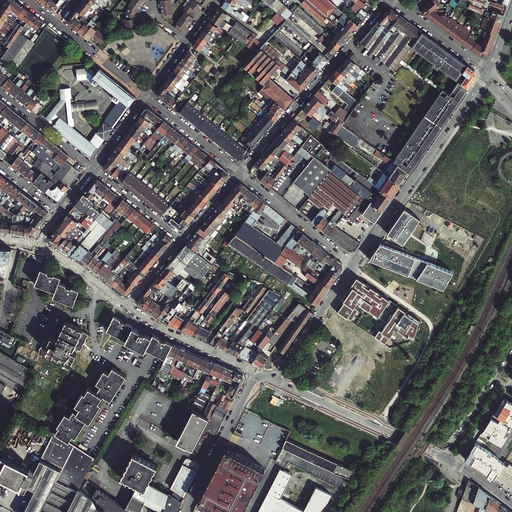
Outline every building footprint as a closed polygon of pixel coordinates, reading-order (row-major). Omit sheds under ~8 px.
[(18,17),(19,15),(25,8),(22,5),(19,3),(15,0),(6,0),(3,5),(6,7),(11,11),(10,11),(15,14),(18,17)] [(47,7),(50,8),(56,0),(55,0),(49,0),(49,1),(46,5),(47,7)] [(56,10),(61,4),(64,0),(59,0),(58,2),(56,0),(50,8),(52,10),(56,10)] [(97,11),(94,8),(83,0),(82,1),(80,4),(84,7),(91,13),(93,15),(97,11)] [(100,7),(101,6),(95,2),(92,0),(83,0),(94,8),(97,11),(100,7)] [(126,12),(127,19),(124,19),(126,27),(136,25),(135,21),(134,14),(138,9),(143,2),(145,0),(160,0),(161,3),(162,11),(163,15),(164,15),(164,18),(172,17),(172,14),(173,13),(170,0),(131,0),(128,5),(130,7),(126,12)] [(176,23),(177,24),(175,27),(181,32),(184,29),(185,29),(187,27),(191,20),(193,17),(189,14),(194,8),(198,11),(200,8),(202,5),(194,0),(192,0),(189,5),(187,4),(183,9),(185,11),(176,23)] [(236,11),(238,8),(227,0),(224,0),(221,5),(241,20),(244,16),(236,11)] [(244,11),(246,8),(236,0),(227,0),(238,8),(240,6),(240,8),(244,11)] [(243,2),(244,0),(236,0),(246,8),(249,10),(251,8),(248,6),(248,5),(244,2),(243,2)] [(328,18),(306,0),(303,0),(301,3),(332,30),(334,29),(337,32),(335,34),(344,41),(347,38),(349,36),(333,22),(328,18)] [(339,8),(329,0),(306,0),(328,18),(333,11),(340,17),(338,19),(337,18),(333,22),(349,36),(351,33),(356,27),(358,25),(349,17),(348,18),(344,15),(346,14),(341,10),(339,8)] [(367,8),(368,9),(370,5),(366,2),(365,4),(360,0),(357,0),(351,7),(347,4),(341,10),(346,14),(349,17),(354,10),(357,13),(356,14),(363,19),(366,15),(368,13),(365,10),(367,8)] [(437,10),(437,7),(442,3),(439,0),(432,0),(425,6),(425,10),(437,10)] [(495,3),(487,0),(459,0),(458,3),(483,13),(484,9),(485,8),(485,6),(487,7),(486,8),(487,9),(488,7),(490,8),(494,10),(494,8),(494,7),(493,7),(495,3)] [(339,8),(341,10),(347,4),(344,1),(339,8)] [(488,15),(501,20),(506,7),(496,3),(495,3),(493,7),(494,7),(494,8),(494,10),(492,14),(491,12),(489,11),(487,10),(485,14),(488,15)] [(93,15),(91,13),(84,7),(80,4),(76,9),(81,12),(83,14),(84,15),(89,19),(93,15)] [(12,18),(15,14),(10,11),(11,11),(6,7),(3,5),(0,10),(5,13),(8,15),(12,18)] [(292,13),(293,12),(298,7),(295,5),(290,11),(292,13)] [(303,11),(298,7),(293,12),(296,14),(321,36),(322,35),(326,31),(303,11)] [(19,15),(23,18),(29,11),(27,9),(25,8),(19,15)] [(223,28),(228,22),(231,17),(219,8),(211,19),(223,28)] [(15,22),(7,17),(8,15),(5,13),(0,10),(0,9),(0,16),(2,18),(5,20),(12,25),(15,22)] [(74,20),(79,14),(81,12),(76,9),(72,14),(68,19),(68,23),(70,25),(74,20)] [(388,17),(390,18),(395,12),(392,9),(388,10),(382,17),(378,21),(382,24),(388,17)] [(425,15),(434,21),(439,14),(437,12),(437,10),(425,10),(425,12),(425,15)] [(23,18),(27,22),(33,14),(31,12),(29,11),(23,18)] [(388,25),(389,26),(393,20),(395,22),(400,15),(395,12),(390,18),(386,24),(385,26),(386,27),(388,25)] [(32,25),(34,22),(37,18),(35,16),(33,14),(27,22),(32,25)] [(74,28),(78,23),(82,17),(79,14),(74,20),(70,25),(74,28)] [(434,21),(441,27),(449,16),(447,14),(442,14),(442,15),(439,14),(434,21)] [(77,30),(85,23),(87,21),(89,19),(84,15),(83,16),(82,17),(78,23),(74,28),(75,28),(77,30)] [(413,44),(418,37),(415,35),(419,29),(408,21),(400,15),(395,22),(389,30),(386,27),(385,26),(383,25),(382,24),(378,21),(375,25),(361,42),(393,69),(394,70),(412,46),(413,44)] [(482,21),(498,28),(501,20),(488,15),(487,17),(484,16),(482,21)] [(11,27),(4,22),(5,20),(2,18),(0,16),(0,23),(3,26),(9,30),(11,27)] [(83,35),(89,28),(91,25),(92,24),(96,20),(97,18),(94,16),(87,25),(85,23),(77,30),(80,32),(83,35)] [(441,27),(449,32),(457,21),(458,21),(453,17),(452,18),(449,16),(441,27)] [(30,39),(34,33),(41,25),(43,22),(40,20),(37,18),(34,22),(32,25),(29,28),(31,30),(26,35),(30,39)] [(288,18),(286,20),(283,24),(306,43),(311,38),(288,18)] [(219,34),(223,28),(211,19),(207,25),(219,34)] [(20,31),(24,26),(19,23),(16,20),(15,22),(12,25),(11,27),(15,29),(14,30),(19,33),(20,31)] [(449,32),(456,38),(465,26),(460,22),(459,23),(457,21),(449,32)] [(483,30),(495,35),(498,28),(482,21),(480,26),(483,27),(482,29),(483,30)] [(91,25),(89,28),(83,35),(86,37),(89,39),(91,37),(95,40),(96,41),(97,41),(101,44),(106,38),(102,34),(103,33),(97,29),(96,30),(91,25)] [(216,38),(219,34),(207,25),(204,29),(216,38)] [(233,36),(243,43),(251,32),(242,25),(233,36)] [(456,38),(463,43),(472,32),(469,30),(469,29),(465,26),(456,38)] [(204,29),(199,35),(212,44),(213,43),(216,38),(204,29)] [(10,37),(14,40),(19,33),(14,30),(10,37)] [(277,30),(273,35),(292,51),(300,58),(304,55),(305,53),(277,30)] [(483,40),(492,44),(495,35),(483,30),(482,33),(483,37),(485,37),(483,40)] [(16,70),(35,42),(33,40),(30,39),(26,35),(20,31),(19,33),(14,40),(9,47),(7,51),(4,55),(1,58),(2,59),(5,61),(7,62),(8,64),(12,66),(16,70)] [(340,46),(341,44),(333,37),(326,31),(322,35),(338,49),(340,46)] [(449,71),(458,78),(468,65),(458,58),(422,32),(418,37),(413,44),(435,61),(434,63),(433,65),(438,69),(440,67),(441,65),(449,71)] [(472,49),(478,41),(475,39),(474,34),(472,32),(463,43),(472,49)] [(341,44),(344,41),(335,34),(333,37),(341,44)] [(9,47),(14,40),(10,37),(9,37),(8,36),(8,37),(5,35),(5,36),(3,38),(2,40),(1,41),(9,47)] [(208,48),(208,47),(210,44),(211,45),(212,44),(199,35),(196,39),(208,48)] [(286,108),(294,99),(269,77),(278,68),(292,51),(273,35),(243,67),(264,85),(261,88),(286,108)] [(336,50),(338,49),(322,35),(321,36),(318,40),(334,53),(336,50)] [(207,48),(208,48),(196,39),(193,44),(204,53),(207,48)] [(484,55),(488,54),(492,44),(483,40),(483,41),(481,42),(484,55)] [(480,56),(484,55),(481,42),(479,42),(478,41),(472,49),(480,56)] [(412,46),(434,63),(435,61),(413,44),(412,46)] [(308,50),(312,53),(316,48),(312,45),(308,50)] [(199,62),(196,59),(193,54),(190,48),(186,53),(188,54),(193,58),(193,59),(196,62),(198,63),(199,62)] [(288,76),(302,60),(300,58),(292,51),(278,68),(288,76)] [(313,62),(320,69),(328,59),(320,51),(311,61),(313,62)] [(194,64),(196,62),(193,59),(193,58),(188,54),(186,53),(183,56),(191,62),(194,64)] [(202,70),(196,66),(194,64),(191,62),(183,56),(179,62),(188,69),(191,65),(200,72),(202,70)] [(363,72),(364,71),(347,57),(345,59),(344,61),(355,71),(357,69),(360,72),(361,70),(363,72)] [(301,92),(317,73),(305,62),(302,60),(288,76),(286,79),(301,92)] [(320,69),(313,62),(311,64),(307,60),(305,62),(317,73),(320,69)] [(354,72),(355,71),(344,61),(342,63),(341,65),(357,78),(359,76),(354,72)] [(189,73),(191,71),(188,69),(179,62),(176,66),(189,76),(191,74),(189,73)] [(353,82),(357,78),(341,65),(339,67),(337,69),(349,78),(352,81),(353,82)] [(457,80),(458,78),(449,71),(441,65),(440,67),(457,80)] [(468,88),(474,80),(476,77),(475,71),(468,65),(458,78),(457,80),(458,81),(468,88)] [(190,77),(189,76),(176,66),(173,70),(183,78),(185,76),(188,79),(189,79),(190,77)] [(87,68),(76,69),(78,79),(88,79),(95,85),(99,82),(115,95),(112,98),(118,103),(105,120),(96,131),(105,138),(115,125),(136,97),(127,90),(100,68),(99,69),(99,68),(96,72),(92,69),(87,69),(87,68)] [(347,80),(349,78),(337,69),(336,70),(334,73),(345,83),(348,86),(351,83),(347,80)] [(187,81),(183,78),(173,70),(170,74),(187,87),(190,83),(187,81)] [(0,83),(2,85),(9,77),(12,74),(9,72),(6,75),(4,74),(0,79),(0,83)] [(2,85),(10,91),(19,80),(22,77),(23,75),(20,73),(19,75),(18,74),(12,80),(9,77),(2,85)] [(344,84),(345,83),(334,73),(332,75),(329,77),(339,86),(340,87),(346,92),(349,88),(344,84)] [(187,87),(170,74),(166,80),(183,92),(187,87)] [(15,96),(22,88),(19,86),(25,79),(24,79),(22,77),(19,80),(10,91),(15,96)] [(183,92),(166,80),(163,84),(170,90),(172,92),(174,94),(176,95),(179,97),(183,92)] [(449,108),(465,86),(468,88),(458,81),(451,92),(449,94),(447,92),(445,96),(440,93),(395,157),(396,158),(395,159),(394,161),(409,173),(411,170),(452,110),(449,108)] [(21,101),(28,93),(25,91),(31,84),(28,82),(22,88),(15,96),(21,101)] [(158,96),(162,100),(170,90),(163,84),(157,92),(158,96)] [(452,110),(468,88),(465,86),(449,108),(452,110)] [(359,103),(354,99),(346,92),(340,87),(339,88),(338,87),(336,90),(334,92),(346,103),(341,108),(338,105),(333,111),(344,121),(345,122),(359,103)] [(21,101),(27,106),(36,93),(34,91),(35,90),(32,88),(28,93),(21,101)] [(54,125),(53,127),(91,158),(105,138),(96,131),(89,140),(73,127),(74,125),(73,118),(72,112),(71,104),(71,98),(72,98),(71,88),(60,89),(62,99),(46,118),(54,125)] [(280,115),(286,108),(261,88),(259,92),(269,100),(267,103),(269,105),(280,115)] [(164,101),(167,103),(172,97),(170,95),(172,92),(170,90),(162,100),(164,101)] [(319,100),(323,96),(317,91),(314,95),(319,100)] [(32,109),(34,106),(38,102),(40,98),(39,97),(40,96),(36,93),(27,106),(32,109)] [(168,104),(171,107),(179,97),(176,95),(174,98),(172,97),(167,103),(168,104)] [(321,105),(323,103),(319,100),(314,95),(311,99),(327,113),(330,111),(329,110),(330,109),(327,107),(327,108),(324,106),(324,107),(321,105)] [(327,113),(311,99),(307,104),(303,108),(312,116),(316,110),(324,117),(327,113)] [(72,112),(99,109),(98,101),(71,104),(72,112)] [(32,109),(37,114),(43,106),(38,102),(34,106),(32,109)] [(188,103),(179,113),(182,115),(185,118),(197,127),(198,128),(209,137),(211,138),(221,146),(223,148),(234,157),(234,158),(238,161),(240,158),(242,160),(248,153),(250,150),(252,148),(249,146),(246,149),(188,103)] [(276,120),(280,115),(269,105),(267,108),(262,104),(260,107),(265,111),(275,120),(276,120)] [(4,119),(12,109),(8,105),(0,114),(0,116),(1,117),(0,118),(0,121),(2,123),(4,119)] [(141,114),(154,124),(160,117),(154,112),(149,108),(145,108),(141,114)] [(9,123),(17,113),(12,109),(4,119),(9,123)] [(345,122),(344,121),(333,111),(331,110),(328,115),(335,121),(329,130),(335,135),(337,132),(342,125),(345,122)] [(265,111),(257,121),(267,129),(270,126),(275,120),(265,111)] [(12,130),(16,125),(22,117),(17,113),(9,123),(12,125),(9,129),(10,130),(11,129),(12,130)] [(150,129),(154,124),(141,114),(138,119),(150,128),(150,129)] [(21,129),(27,121),(22,117),(16,125),(21,129)] [(157,128),(164,120),(160,117),(154,124),(150,129),(152,130),(154,132),(157,128)] [(308,123),(315,129),(320,123),(313,117),(308,123)] [(149,130),(150,128),(138,119),(134,124),(143,131),(150,136),(154,132),(152,130),(151,131),(149,130)] [(304,135),(307,131),(293,119),(292,121),(290,123),(304,135)] [(163,138),(172,127),(169,124),(168,124),(164,120),(157,128),(158,129),(155,134),(157,136),(156,136),(143,151),(148,155),(158,143),(163,138)] [(23,136),(32,125),(27,121),(21,129),(19,131),(21,133),(19,134),(18,135),(19,136),(18,137),(20,139),(23,136)] [(257,121),(252,126),(263,134),(265,132),(267,129),(257,121)] [(302,137),(304,135),(290,123),(288,125),(287,127),(295,134),(297,133),(302,137)] [(129,131),(137,138),(143,131),(134,124),(129,131)] [(30,136),(36,128),(32,125),(23,136),(20,139),(22,140),(23,139),(24,140),(25,139),(27,134),(30,136)] [(336,141),(338,139),(335,135),(329,130),(323,125),(321,127),(336,141)] [(384,173),(400,185),(409,173),(394,161),(393,160),(385,155),(342,125),(337,132),(355,146),(358,142),(375,154),(376,152),(380,155),(379,155),(380,157),(388,163),(385,168),(386,170),(384,173)] [(252,126),(250,129),(249,130),(255,135),(259,139),(260,138),(263,134),(252,126)] [(170,138),(176,130),(174,128),(172,127),(163,138),(167,141),(168,140),(167,139),(169,137),(170,138)] [(297,143),(301,139),(295,134),(287,127),(285,129),(284,131),(287,134),(296,141),(297,143)] [(35,140),(36,139),(41,132),(36,128),(30,136),(24,144),(26,146),(29,142),(32,138),(35,140)] [(142,150),(151,138),(155,134),(158,129),(157,128),(154,132),(150,136),(148,139),(145,142),(141,147),(140,148),(142,150)] [(170,138),(173,141),(180,133),(178,132),(176,130),(170,138)] [(255,143),(259,139),(255,135),(249,130),(245,134),(255,143)] [(0,155),(3,157),(17,139),(15,137),(8,131),(6,133),(0,140),(0,155)] [(138,142),(140,140),(137,138),(129,131),(124,137),(135,146),(139,149),(140,148),(141,147),(140,146),(141,145),(138,142)] [(284,138),(293,145),(296,141),(287,134),(284,131),(282,133),(280,134),(284,138)] [(39,144),(40,143),(46,136),(41,132),(36,139),(35,140),(31,144),(31,145),(32,146),(31,147),(32,148),(34,145),(36,146),(38,143),(39,144)] [(176,149),(185,138),(183,136),(181,134),(175,142),(177,144),(174,147),(176,149)] [(245,134),(244,136),(249,140),(247,143),(249,145),(249,146),(252,148),(255,144),(254,144),(255,143),(245,134)] [(293,146),(293,145),(284,138),(280,134),(277,138),(274,142),(276,144),(283,149),(286,144),(291,149),(293,146)] [(362,175),(311,135),(302,146),(308,151),(313,156),(361,194),(362,195),(371,201),(372,199),(371,199),(374,194),(360,184),(359,185),(355,182),(358,177),(360,178),(362,175)] [(48,147),(52,142),(46,136),(40,143),(44,147),(46,149),(48,147)] [(133,148),(135,146),(124,137),(121,142),(128,148),(130,146),(133,148)] [(180,152),(183,149),(189,141),(187,139),(185,138),(176,149),(180,152)] [(12,164),(20,153),(26,146),(24,144),(19,140),(17,139),(3,157),(12,164)] [(184,150),(188,153),(195,145),(193,144),(191,142),(184,150)] [(294,157),(290,154),(283,149),(276,144),(274,142),(271,146),(270,146),(268,149),(271,152),(280,160),(283,163),(287,166),(294,157)] [(33,152),(37,155),(44,147),(40,143),(39,144),(37,147),(33,152)] [(50,148),(57,154),(61,149),(54,143),(50,148)] [(129,153),(126,151),(127,149),(120,143),(117,147),(124,153),(131,159),(133,156),(130,154),(130,153),(129,152),(129,153)] [(294,157),(298,152),(302,146),(298,143),(295,147),(290,154),(294,157)] [(189,160),(190,159),(199,149),(197,147),(195,145),(188,153),(186,155),(185,154),(184,155),(189,160)] [(310,160),(313,156),(308,151),(302,146),(298,152),(310,160)] [(41,158),(48,150),(46,149),(44,147),(37,155),(40,157),(41,158)] [(123,155),(124,153),(117,147),(114,151),(121,156),(124,159),(126,157),(123,155)] [(53,167),(65,152),(61,149),(57,154),(55,156),(49,164),(53,167)] [(190,159),(196,164),(205,153),(199,149),(190,159)] [(279,161),(280,160),(271,152),(268,149),(266,151),(264,153),(271,159),(273,157),(276,160),(277,160),(279,161)] [(45,161),(52,153),(48,150),(41,158),(45,161)] [(121,163),(124,159),(121,156),(114,151),(111,155),(112,156),(118,161),(121,163)] [(63,163),(66,160),(69,155),(65,152),(53,167),(57,171),(59,168),(63,163)] [(18,169),(26,158),(20,153),(12,164),(18,169)] [(49,164),(55,156),(52,153),(45,161),(49,164)] [(202,169),(205,164),(211,158),(205,153),(196,164),(202,169)] [(273,164),(270,160),(271,159),(264,153),(263,155),(261,157),(268,163),(271,166),(272,167),(273,166),(272,165),(273,164)] [(108,159),(115,165),(118,161),(112,156),(111,155),(108,159)] [(361,194),(313,156),(310,160),(294,181),(299,186),(311,195),(318,187),(347,211),(361,194)] [(65,177),(61,174),(57,171),(53,167),(49,164),(45,161),(41,158),(40,157),(36,162),(34,164),(34,165),(35,166),(38,168),(40,170),(42,171),(42,172),(45,174),(45,175),(50,178),(53,181),(56,177),(69,187),(72,183),(68,180),(65,177)] [(261,166),(263,168),(266,165),(270,168),(271,166),(268,163),(261,157),(259,160),(256,162),(261,166)] [(23,171),(30,161),(28,160),(26,158),(18,169),(22,172),(23,171)] [(205,164),(211,169),(216,162),(213,160),(211,158),(205,164)] [(114,171),(112,170),(115,165),(108,159),(105,163),(103,165),(104,168),(112,174),(114,171)] [(26,175),(27,174),(34,165),(34,164),(30,161),(23,171),(22,172),(26,175)] [(229,175),(229,173),(223,168),(216,162),(211,169),(225,180),(227,177),(229,175)] [(252,173),(261,180),(267,172),(266,171),(263,168),(261,166),(256,162),(254,166),(251,168),(252,173)] [(57,171),(61,174),(67,166),(63,163),(59,168),(57,171)] [(112,174),(115,177),(124,167),(125,166),(121,163),(117,167),(114,171),(112,174)] [(277,170),(281,174),(287,166),(283,163),(277,170)] [(26,175),(30,178),(35,171),(33,170),(35,167),(34,167),(35,166),(34,165),(27,174),(26,175)] [(65,177),(69,171),(71,169),(68,167),(67,166),(61,174),(65,177)] [(265,183),(271,175),(269,174),(270,172),(271,172),(274,168),(273,167),(272,167),(271,166),(270,168),(268,170),(267,172),(261,180),(263,182),(265,183)] [(65,177),(68,180),(75,173),(73,171),(71,169),(69,171),(65,177)] [(223,182),(225,180),(211,169),(208,171),(210,172),(212,175),(215,175),(212,178),(220,185),(223,182)] [(30,178),(34,182),(39,175),(42,172),(42,171),(40,170),(40,171),(39,170),(37,173),(35,171),(30,178)] [(271,188),(276,181),(281,174),(277,170),(274,175),(273,174),(273,175),(274,176),(274,175),(276,177),(274,178),(272,176),(266,184),(268,186),(271,188)] [(46,191),(53,181),(50,178),(48,182),(46,181),(46,179),(45,178),(44,179),(43,178),(45,175),(45,174),(42,172),(39,175),(34,182),(46,191)] [(122,182),(127,187),(136,176),(131,173),(130,172),(122,182)] [(75,179),(78,175),(75,173),(68,180),(72,183),(75,179)] [(392,198),(400,185),(384,173),(378,181),(368,173),(366,175),(365,177),(370,182),(382,191),(384,193),(392,198)] [(127,187),(133,191),(141,181),(136,176),(127,187)] [(60,199),(69,187),(56,177),(53,181),(46,191),(51,195),(56,199),(60,199)] [(219,187),(220,185),(212,178),(210,177),(207,181),(217,189),(219,187)] [(368,185),(370,182),(365,177),(364,177),(361,180),(368,185)] [(0,195),(10,182),(6,179),(0,186),(0,195)] [(95,191),(96,190),(102,182),(98,179),(94,179),(87,189),(91,192),(93,189),(95,191)] [(216,191),(217,189),(207,181),(206,182),(205,180),(204,181),(205,183),(203,185),(206,187),(213,193),(216,191)] [(133,191),(138,196),(147,186),(141,181),(133,191)] [(3,199),(14,185),(10,182),(0,195),(0,198),(2,201),(3,199)] [(100,193),(106,186),(102,182),(96,190),(100,193)] [(243,193),(241,191),(245,186),(241,183),(239,183),(236,187),(233,190),(240,196),(243,193)] [(8,201),(18,188),(14,185),(3,199),(2,201),(0,203),(0,204),(2,206),(6,200),(8,201)] [(100,193),(104,197),(110,189),(106,186),(100,193)] [(138,196),(144,201),(153,190),(147,186),(138,196)] [(211,196),(213,194),(205,188),(202,186),(201,187),(200,189),(199,187),(198,188),(199,190),(201,191),(209,198),(211,196)] [(240,196),(242,197),(248,189),(247,188),(245,186),(241,191),(243,193),(240,196)] [(345,214),(347,211),(318,187),(311,195),(308,199),(321,209),(312,221),(314,223),(316,225),(319,221),(326,213),(329,209),(332,205),(334,207),(335,206),(337,207),(339,209),(343,213),(345,214)] [(13,204),(17,199),(23,192),(18,188),(8,201),(13,204)] [(94,201),(97,197),(96,196),(93,193),(91,192),(87,189),(84,193),(94,201)] [(116,194),(110,189),(104,197),(110,201),(116,194)] [(208,200),(209,198),(201,191),(199,190),(197,189),(197,190),(198,191),(196,194),(206,202),(208,200)] [(244,199),(246,200),(251,195),(253,192),(251,191),(248,189),(242,197),(239,200),(237,203),(240,206),(241,207),(242,206),(241,205),(243,201),(244,199)] [(144,201),(150,205),(158,195),(153,190),(144,201)] [(239,200),(242,197),(240,196),(233,190),(231,193),(228,196),(233,200),(236,198),(239,200)] [(373,204),(383,211),(392,198),(384,193),(382,191),(379,195),(373,204)] [(18,207),(27,195),(23,192),(17,199),(19,200),(16,205),(18,207)] [(249,202),(250,204),(255,198),(257,196),(255,194),(253,192),(251,195),(246,200),(242,206),(246,209),(247,208),(245,207),(247,205),(247,204),(249,202)] [(92,204),(94,201),(84,193),(81,197),(93,207),(94,205),(92,204)] [(205,204),(206,202),(196,194),(195,193),(195,194),(195,195),(192,199),(194,201),(195,200),(202,206),(205,204)] [(375,221),(383,211),(373,204),(371,201),(362,195),(361,194),(347,211),(345,214),(350,218),(354,213),(359,207),(364,211),(363,213),(367,215),(375,221)] [(23,211),(32,199),(27,195),(18,207),(23,211)] [(156,210),(164,200),(158,195),(150,205),(156,210)] [(233,205),(236,202),(233,200),(228,196),(226,198),(224,200),(228,203),(232,206),(237,210),(238,211),(241,207),(240,206),(238,208),(235,206),(235,207),(233,205)] [(247,210),(251,213),(261,199),(259,198),(258,196),(251,204),(253,206),(249,210),(248,209),(247,210)] [(87,214),(93,207),(81,197),(75,205),(87,214)] [(31,211),(32,210),(37,203),(32,199),(23,211),(25,213),(26,212),(29,214),(31,211)] [(118,210),(120,211),(127,202),(123,199),(116,208),(118,210)] [(280,253),(285,248),(277,243),(253,226),(261,215),(260,214),(262,211),(271,218),(276,211),(270,206),(261,199),(251,213),(235,234),(275,261),(278,256),(280,253)] [(156,210),(162,215),(170,205),(171,205),(164,200),(156,210)] [(182,205),(187,209),(191,204),(186,200),(182,205)] [(232,211),(230,209),(232,206),(228,203),(224,200),(223,202),(221,204),(229,210),(231,213),(235,215),(238,211),(237,210),(235,212),(232,210),(232,211)] [(201,208),(202,207),(194,201),(191,204),(199,211),(201,208)] [(110,214),(112,212),(116,208),(109,202),(109,203),(104,209),(110,214)] [(123,214),(130,205),(127,202),(120,211),(123,214)] [(35,212),(37,214),(42,207),(37,203),(32,210),(34,212),(35,210),(36,211),(35,212)] [(192,218),(194,216),(187,209),(182,205),(181,204),(179,207),(185,212),(182,215),(190,221),(192,218)] [(197,213),(199,211),(191,204),(187,209),(194,216),(197,213)] [(228,213),(227,212),(229,210),(221,204),(219,206),(217,208),(227,216),(231,220),(235,215),(231,213),(230,214),(228,213)] [(127,217),(134,208),(130,205),(123,214),(127,217)] [(169,221),(172,217),(177,211),(170,205),(162,215),(169,221)] [(327,225),(330,221),(326,218),(328,216),(329,217),(337,207),(335,206),(334,207),(332,205),(329,209),(326,213),(319,221),(316,225),(320,228),(322,230),(327,225)] [(45,219),(48,214),(48,212),(42,207),(37,214),(39,215),(40,214),(43,216),(42,217),(45,219)] [(350,218),(355,222),(362,214),(363,213),(364,211),(359,207),(354,213),(350,218)] [(127,217),(133,222),(141,213),(134,208),(127,217)] [(224,219),(227,216),(217,208),(215,211),(224,219)] [(405,208),(397,219),(398,219),(413,229),(420,219),(405,208)] [(328,235),(335,226),(337,223),(336,222),(343,213),(339,209),(330,221),(327,225),(322,230),(326,232),(328,235)] [(424,213),(430,218),(434,213),(427,209),(424,213)] [(11,233),(13,214),(11,213),(7,210),(6,212),(5,214),(8,216),(8,219),(4,219),(3,222),(2,232),(11,233)] [(221,222),(224,219),(215,211),(214,212),(212,214),(221,222)] [(271,218),(276,222),(281,215),(276,211),(271,218)] [(42,217),(43,216),(40,214),(39,215),(37,214),(35,212),(32,216),(42,223),(45,219),(42,217)] [(133,222),(137,225),(144,216),(141,213),(133,222)] [(375,222),(375,221),(367,215),(363,213),(362,214),(365,216),(375,222)] [(16,234),(18,234),(20,222),(20,218),(20,215),(17,215),(13,214),(11,233),(16,234)] [(76,225),(79,222),(68,214),(65,218),(75,226),(76,225)] [(118,221),(121,224),(127,217),(123,214),(121,216),(120,218),(118,221)] [(221,223),(221,222),(212,214),(211,215),(221,223)] [(18,234),(25,235),(26,226),(27,220),(27,216),(23,216),(20,215),(20,218),(24,218),(23,222),(20,222),(18,234)] [(38,229),(42,223),(32,216),(31,215),(30,217),(27,216),(27,220),(30,223),(38,229)] [(185,226),(190,221),(182,215),(176,221),(172,217),(169,221),(180,230),(182,230),(185,226)] [(219,225),(221,223),(211,215),(209,218),(207,220),(214,227),(215,226),(217,224),(219,225)] [(276,222),(280,225),(284,219),(285,218),(281,215),(276,222)] [(137,225),(140,227),(147,219),(144,216),(137,225)] [(70,231),(75,226),(65,218),(61,224),(70,231)] [(108,240),(121,224),(118,221),(116,219),(106,229),(89,250),(91,252),(105,237),(108,240)] [(146,233),(154,224),(147,219),(140,227),(146,233)] [(413,229),(398,219),(388,233),(403,244),(413,229)] [(81,259),(89,250),(106,229),(95,220),(84,232),(81,236),(83,237),(85,239),(83,240),(72,254),(81,259)] [(216,228),(215,228),(216,227),(215,226),(214,227),(207,220),(206,221),(215,229),(216,228)] [(214,231),(215,229),(206,221),(204,223),(214,231)] [(30,236),(34,235),(38,229),(30,223),(28,226),(26,226),(25,235),(30,236)] [(211,234),(214,231),(204,223),(203,225),(202,226),(211,234)] [(70,231),(61,224),(56,230),(65,237),(70,231)] [(285,248),(290,241),(298,230),(292,224),(277,243),(285,248)] [(63,248),(80,229),(76,225),(75,226),(70,231),(65,237),(58,245),(63,248)] [(210,236),(211,234),(202,226),(200,228),(205,231),(210,236)] [(328,235),(337,242),(344,233),(338,228),(335,226),(328,235)] [(210,239),(211,237),(210,236),(205,231),(200,228),(198,230),(197,232),(204,238),(208,241),(210,239)] [(68,251),(77,240),(81,236),(84,232),(80,229),(63,248),(68,251)] [(162,240),(166,234),(159,229),(155,234),(158,237),(161,240),(162,240)] [(51,241),(58,245),(65,237),(56,230),(50,237),(51,241)] [(301,267),(307,259),(302,255),(297,252),(292,248),(293,247),(296,244),(303,233),(301,231),(298,230),(290,241),(285,248),(280,253),(286,257),(297,265),(301,267)] [(425,231),(423,236),(432,242),(434,237),(425,231)] [(204,245),(208,241),(204,238),(197,232),(193,236),(198,240),(201,242),(203,240),(204,241),(203,242),(204,243),(203,244),(204,245)] [(298,251),(300,248),(308,237),(305,235),(303,233),(296,244),(297,245),(295,248),(293,247),(292,248),(297,252),(298,251)] [(354,252),(359,245),(354,241),(344,233),(337,242),(351,253),(354,252)] [(171,242),(172,241),(172,239),(166,234),(162,240),(169,245),(171,242)] [(293,283),(297,277),(289,271),(275,261),(235,234),(235,235),(228,243),(317,304),(321,299),(311,292),(309,290),(308,291),(302,287),(301,288),(293,283)] [(204,245),(203,244),(201,242),(198,240),(193,236),(192,237),(190,240),(198,247),(199,245),(200,246),(199,246),(201,248),(202,246),(203,247),(204,245)] [(422,241),(429,245),(431,245),(432,242),(423,236),(422,241)] [(72,254),(83,240),(85,239),(83,237),(79,241),(77,240),(68,251),(72,254)] [(87,264),(103,246),(108,240),(105,237),(91,252),(89,250),(81,259),(87,264)] [(305,251),(307,249),(313,241),(311,239),(308,237),(300,248),(302,249),(300,252),(298,251),(297,252),(302,255),(303,254),(305,251)] [(167,247),(169,245),(162,240),(161,240),(160,242),(156,239),(155,240),(165,249),(167,247)] [(165,249),(155,240),(154,240),(152,244),(162,253),(164,250),(165,249)] [(198,250),(199,248),(198,247),(190,240),(188,242),(186,244),(196,252),(202,257),(204,254),(199,250),(198,250)] [(307,259),(309,257),(314,249),(317,245),(315,243),(313,241),(307,249),(305,251),(307,253),(305,255),(303,254),(302,255),(307,259)] [(438,265),(381,243),(370,259),(426,281),(427,281),(438,265)] [(162,253),(152,244),(148,248),(152,251),(159,257),(161,254),(162,253)] [(174,271),(178,274),(193,255),(196,252),(186,244),(183,247),(182,249),(167,266),(174,271)] [(313,260),(316,257),(322,249),(320,247),(317,245),(314,249),(309,257),(311,258),(306,264),(307,265),(304,269),(306,271),(309,266),(310,265),(313,260)] [(95,265),(100,259),(97,257),(99,255),(100,255),(106,248),(103,246),(87,264),(92,268),(95,265)] [(0,247),(0,279),(0,280),(1,279),(1,274),(0,273),(0,267),(0,266),(3,266),(4,265),(5,261),(9,262),(11,249),(0,247)] [(319,263),(321,261),(327,253),(324,250),(322,249),(316,257),(313,260),(315,262),(312,266),(310,265),(309,266),(314,270),(317,265),(319,263)] [(158,258),(159,257),(152,251),(151,252),(149,255),(156,261),(158,258)] [(200,281),(214,263),(216,259),(206,251),(206,252),(204,254),(202,257),(196,252),(193,255),(178,274),(183,277),(188,281),(193,275),(200,281)] [(155,262),(156,261),(149,255),(147,253),(145,255),(143,253),(141,256),(145,259),(148,262),(152,265),(155,262)] [(314,288),(324,295),(329,287),(320,280),(306,271),(304,269),(301,267),(297,265),(286,257),(280,253),(278,256),(275,261),(289,271),(297,277),(307,284),(310,279),(314,282),(318,283),(314,288)] [(330,264),(331,263),(334,258),(331,256),(327,253),(321,261),(324,263),(325,263),(326,262),(327,263),(326,264),(327,265),(329,263),(330,264)] [(112,284),(116,278),(119,275),(120,274),(123,270),(122,269),(123,268),(121,267),(124,264),(126,265),(130,260),(126,257),(114,270),(109,277),(107,280),(112,284)] [(339,273),(342,269),(342,265),(334,258),(331,263),(333,265),(331,268),(339,273)] [(92,268),(93,269),(101,260),(100,259),(95,265),(92,268)] [(149,269),(152,265),(148,262),(145,259),(142,263),(144,265),(149,269)] [(109,277),(114,270),(108,265),(101,260),(93,269),(107,280),(109,277)] [(148,270),(149,269),(144,265),(142,263),(138,267),(145,273),(148,270)] [(336,278),(339,273),(331,268),(329,266),(327,265),(326,264),(325,263),(324,263),(322,266),(325,268),(324,270),(330,274),(336,278)] [(144,274),(145,273),(138,267),(136,265),(133,268),(136,270),(143,276),(144,274)] [(336,278),(330,274),(324,270),(320,267),(319,269),(318,268),(319,267),(317,265),(314,270),(323,276),(326,278),(333,282),(336,278)] [(454,271),(438,265),(427,281),(445,288),(454,271)] [(172,274),(174,271),(167,266),(166,268),(165,269),(172,274)] [(55,291),(59,281),(61,276),(54,273),(54,275),(48,272),(48,271),(41,268),(35,283),(55,291)] [(142,277),(143,276),(136,270),(133,274),(137,277),(140,280),(142,277)] [(235,279),(238,275),(232,272),(227,270),(225,273),(230,276),(234,280),(235,279)] [(225,282),(227,280),(230,276),(225,273),(220,279),(225,282)] [(112,284),(116,287),(124,278),(120,274),(119,275),(116,278),(112,284)] [(138,281),(140,280),(137,277),(133,274),(131,276),(129,278),(129,279),(136,285),(138,281)] [(128,294),(136,285),(129,279),(129,278),(126,275),(124,278),(116,287),(118,289),(125,294),(128,294)] [(162,286),(165,282),(167,280),(160,275),(157,278),(153,283),(162,289),(160,291),(163,293),(166,289),(162,286)] [(329,287),(333,282),(326,278),(323,276),(320,280),(329,287)] [(179,288),(184,292),(190,283),(188,281),(183,277),(177,285),(176,286),(179,288)] [(346,302),(339,313),(353,322),(360,312),(355,308),(359,303),(389,324),(383,332),(381,330),(376,337),(382,342),(383,340),(405,310),(359,278),(343,300),(346,302)] [(216,285),(221,288),(225,282),(220,279),(216,285)] [(171,299),(174,295),(179,288),(176,286),(174,285),(167,280),(165,282),(162,286),(166,289),(163,293),(164,294),(165,295),(167,296),(171,299)] [(66,284),(59,281),(55,291),(53,297),(74,305),(80,289),(73,287),(72,288),(66,285),(66,284)] [(163,293),(160,291),(162,289),(153,283),(151,285),(149,287),(154,291),(158,294),(162,297),(163,295),(164,294),(163,293)] [(212,290),(216,294),(221,288),(216,285),(212,290)] [(227,340),(229,337),(232,333),(235,329),(235,330),(238,326),(242,329),(249,321),(272,290),(261,285),(242,310),(215,346),(221,348),(227,341),(227,340)] [(153,294),(154,293),(153,292),(154,291),(149,287),(138,301),(138,304),(142,306),(149,297),(151,294),(152,293),(153,294)] [(321,299),(324,295),(314,288),(311,292),(321,299)] [(207,296),(212,300),(216,294),(212,290),(207,296)] [(146,309),(154,299),(156,296),(155,295),(156,294),(154,293),(153,294),(152,293),(151,294),(153,295),(151,298),(149,297),(142,306),(146,309)] [(211,322),(215,315),(223,305),(229,298),(224,294),(223,295),(221,298),(215,306),(212,309),(206,317),(206,318),(209,320),(211,322)] [(158,303),(155,302),(158,298),(156,296),(154,299),(146,309),(151,312),(158,303)] [(157,317),(163,309),(168,302),(171,299),(167,296),(164,300),(161,298),(161,299),(158,303),(151,312),(157,317)] [(203,302),(207,306),(212,300),(207,296),(203,302)] [(157,317),(162,320),(173,306),(170,304),(173,301),(171,299),(168,302),(163,309),(157,317)] [(336,310),(339,313),(346,302),(343,300),(336,310)] [(198,308),(202,312),(207,306),(203,302),(198,308)] [(284,352),(312,312),(299,303),(277,331),(271,337),(268,341),(271,343),(280,350),(284,352)] [(170,321),(175,314),(180,308),(180,307),(181,306),(179,304),(176,308),(173,306),(162,320),(168,323),(170,321)] [(210,343),(215,346),(242,310),(237,307),(210,343)] [(168,323),(172,326),(181,313),(184,310),(183,308),(182,310),(180,308),(175,314),(170,321),(168,323)] [(187,333),(195,321),(202,312),(198,308),(194,313),(181,330),(187,333)] [(178,329),(184,320),(191,311),(188,309),(183,315),(181,313),(172,326),(178,329)] [(421,320),(406,309),(405,310),(383,340),(387,343),(392,336),(394,337),(397,332),(395,331),(397,328),(415,339),(416,339),(421,320)] [(196,331),(202,322),(203,322),(206,318),(206,317),(204,315),(204,314),(203,314),(197,322),(194,326),(188,333),(192,335),(196,331)] [(168,354),(173,344),(166,340),(166,341),(160,338),(161,337),(154,334),(152,336),(146,333),(145,334),(139,331),(140,330),(133,326),(134,325),(127,322),(126,322),(121,320),(121,319),(115,315),(107,330),(126,340),(126,341),(145,351),(147,348),(166,358),(168,354)] [(57,362),(60,356),(66,359),(67,358),(73,361),(78,350),(80,351),(83,348),(83,345),(85,343),(86,339),(88,337),(88,334),(82,331),(74,327),(73,327),(74,325),(66,320),(60,333),(56,331),(53,337),(51,336),(48,342),(44,340),(42,343),(42,346),(39,349),(39,353),(42,356),(44,356),(47,358),(50,359),(52,361),(57,362)] [(188,333),(194,326),(197,322),(196,322),(195,321),(187,333),(188,333)] [(237,356),(258,328),(249,321),(242,329),(239,333),(245,337),(235,351),(232,350),(237,343),(233,341),(230,346),(226,351),(237,356)] [(258,328),(263,331),(269,324),(264,321),(258,328)] [(203,331),(205,328),(204,327),(206,324),(203,322),(202,322),(196,331),(192,335),(198,338),(203,331)] [(209,334),(211,331),(207,329),(210,326),(207,323),(206,324),(204,327),(205,328),(203,331),(198,338),(204,340),(209,334)] [(233,341),(239,333),(242,329),(238,326),(235,330),(235,329),(232,333),(233,334),(230,338),(229,337),(227,340),(227,341),(221,348),(226,351),(230,346),(233,341)] [(267,334),(271,337),(277,331),(272,327),(267,334)] [(17,338),(0,328),(0,342),(2,343),(4,341),(12,346),(17,338)] [(253,345),(263,331),(258,328),(237,356),(243,358),(250,348),(250,347),(251,345),(251,344),(253,345)] [(215,335),(215,334),(211,331),(209,334),(204,340),(209,343),(215,335)] [(252,362),(268,341),(271,337),(267,334),(258,345),(260,346),(257,351),(254,349),(246,360),(252,362)] [(268,357),(271,353),(266,350),(271,343),(268,341),(252,362),(262,367),(262,366),(264,364),(268,357)] [(174,343),(173,344),(168,354),(169,354),(165,363),(163,363),(157,375),(166,379),(162,386),(159,384),(157,389),(163,393),(169,383),(173,374),(170,372),(169,371),(173,364),(172,364),(180,346),(174,343)] [(179,362),(186,349),(180,346),(172,364),(173,364),(169,371),(170,372),(173,374),(169,383),(171,384),(176,374),(186,378),(188,375),(185,373),(182,372),(179,370),(177,370),(176,369),(177,367),(179,362)] [(243,358),(246,360),(254,349),(250,348),(243,358)] [(192,351),(186,349),(179,362),(182,364),(179,370),(182,372),(192,351)] [(0,389),(2,391),(6,384),(21,393),(34,371),(0,351),(0,389)] [(198,354),(192,351),(182,372),(185,373),(187,368),(189,369),(190,367),(191,367),(198,354)] [(203,357),(198,354),(191,367),(190,370),(192,371),(190,375),(193,377),(194,375),(198,367),(203,357)] [(209,359),(203,357),(198,367),(201,369),(196,378),(197,379),(199,379),(204,370),(209,359)] [(209,359),(204,370),(205,371),(195,389),(200,391),(200,390),(215,362),(210,360),(209,359)] [(224,366),(215,362),(200,390),(205,393),(207,389),(213,392),(214,390),(224,366)] [(236,372),(224,366),(214,390),(217,391),(217,390),(219,390),(221,391),(223,388),(220,387),(223,382),(227,384),(223,392),(227,393),(229,387),(231,382),(233,378),(236,372)] [(125,375),(124,375),(113,367),(109,373),(121,382),(125,375)] [(60,433),(70,439),(72,436),(75,438),(87,420),(90,421),(100,405),(96,402),(87,395),(91,389),(98,395),(102,397),(102,395),(111,401),(126,376),(124,375),(125,375),(121,382),(109,373),(104,370),(96,383),(100,386),(97,392),(89,387),(85,393),(83,391),(75,404),(80,407),(76,413),(73,411),(70,417),(65,414),(57,426),(59,428),(62,430),(60,433)] [(236,372),(233,378),(238,380),(237,382),(235,382),(234,384),(235,384),(240,387),(244,378),(243,375),(236,372)] [(240,387),(235,384),(235,386),(232,385),(233,383),(231,382),(229,387),(238,392),(240,387)] [(229,387),(227,393),(228,394),(229,392),(231,393),(231,395),(235,397),(238,392),(229,387)] [(96,402),(100,405),(102,403),(99,401),(102,397),(98,395),(91,389),(87,395),(96,402)] [(200,391),(195,389),(191,397),(195,399),(199,393),(200,391)] [(214,400),(219,390),(217,390),(217,391),(214,390),(213,392),(211,396),(210,400),(228,410),(234,398),(222,392),(217,402),(214,400)] [(191,408),(195,399),(191,397),(189,403),(187,406),(191,408)] [(497,444),(501,447),(507,437),(503,434),(508,427),(503,424),(506,420),(511,423),(511,402),(504,398),(482,432),(498,442),(497,444)] [(210,400),(203,414),(221,424),(228,410),(210,400)] [(203,414),(194,409),(177,441),(187,446),(186,448),(193,452),(194,450),(203,455),(204,455),(205,454),(212,441),(221,424),(203,414)] [(62,430),(59,428),(55,433),(58,435),(69,442),(70,439),(60,433),(62,430)] [(69,442),(58,435),(58,436),(64,441),(66,442),(76,449),(77,447),(69,442)] [(75,451),(76,449),(66,442),(64,441),(58,436),(57,436),(56,439),(58,441),(57,443),(58,443),(73,453),(75,451)] [(293,453),(334,472),(338,463),(287,440),(283,448),(293,453)] [(73,453),(58,443),(57,444),(55,443),(54,443),(53,446),(70,458),(73,453)] [(483,471),(494,479),(502,466),(504,464),(497,459),(498,457),(475,443),(465,459),(483,471)] [(68,462),(70,458),(53,446),(50,449),(50,450),(68,462)] [(75,451),(93,464),(96,459),(77,447),(76,449),(75,451)] [(242,511),(265,468),(225,448),(216,466),(198,502),(217,511),(242,511)] [(50,450),(47,454),(65,466),(67,464),(68,462),(50,450)] [(70,458),(89,470),(93,464),(75,451),(73,453),(70,458)] [(133,453),(121,477),(129,481),(136,485),(138,485),(125,507),(97,488),(98,487),(87,479),(81,486),(93,495),(97,498),(102,503),(101,505),(108,510),(106,511),(175,511),(199,466),(199,465),(199,464),(188,459),(187,459),(186,459),(171,488),(175,491),(171,496),(149,484),(158,465),(133,453)] [(45,456),(44,457),(48,460),(51,463),(62,470),(65,466),(47,454),(45,456)] [(34,472),(34,471),(2,456),(0,459),(0,475),(26,489),(27,486),(34,472)] [(48,460),(44,457),(44,458),(44,457),(41,462),(48,466),(60,474),(62,470),(51,463),(48,460)] [(67,464),(76,471),(84,476),(85,476),(89,470),(70,458),(68,462),(67,464)] [(27,486),(36,490),(48,467),(48,466),(41,462),(40,461),(34,471),(34,472),(27,486)] [(348,478),(354,471),(348,468),(341,464),(338,463),(334,472),(348,478)] [(62,470),(60,474),(70,482),(72,478),(74,475),(76,471),(67,464),(65,466),(62,470)] [(70,482),(60,474),(48,466),(48,467),(36,490),(24,511),(100,511),(96,505),(92,498),(79,489),(70,482)] [(494,479),(511,493),(511,472),(506,469),(502,466),(494,479)] [(262,511),(270,498),(284,470),(280,467),(257,511),(262,511)] [(318,511),(327,503),(332,494),(316,486),(304,509),(281,497),(293,474),(284,470),(270,498),(262,511),(318,511)] [(72,478),(70,482),(79,489),(83,481),(81,480),(84,476),(76,471),(74,475),(72,478)] [(456,511),(482,511),(484,509),(486,507),(481,505),(478,511),(473,511),(475,507),(475,503),(472,502),(479,486),(468,479),(461,499),(456,511)] [(491,495),(479,486),(472,502),(475,503),(481,505),(486,507),(491,495)] [(490,510),(494,498),(491,495),(486,507),(484,509),(482,511),(487,511),(489,509),(490,510)] [(498,511),(501,503),(494,498),(490,510),(493,511),(492,511),(498,511)] [(217,511),(198,502),(192,511),(196,511),(197,511),(199,508),(200,508),(201,507),(208,510),(208,509),(210,510),(208,511),(217,511)] [(498,511),(511,511),(501,503),(498,511)]
